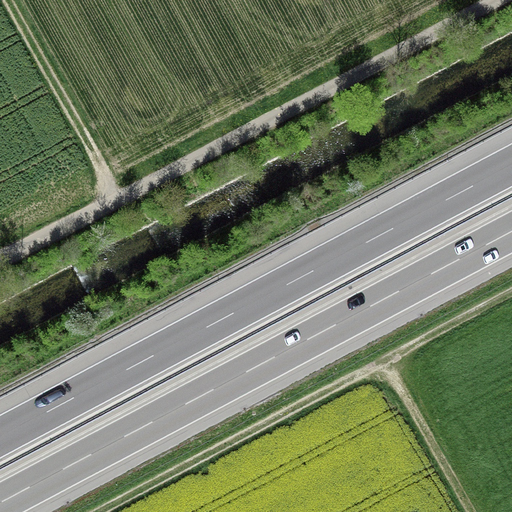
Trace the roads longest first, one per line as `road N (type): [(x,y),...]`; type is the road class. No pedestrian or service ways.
road 1 (motorway): [(0,502),(511,230)]
road 2 (motorway): [(511,164),(0,436)]
road 3 (track): [(494,0),(0,260)]
road 4 (track): [(98,511),(511,291)]
road 5 (track): [(8,0),(118,198)]
road 6 (track): [(469,511),(383,360)]
